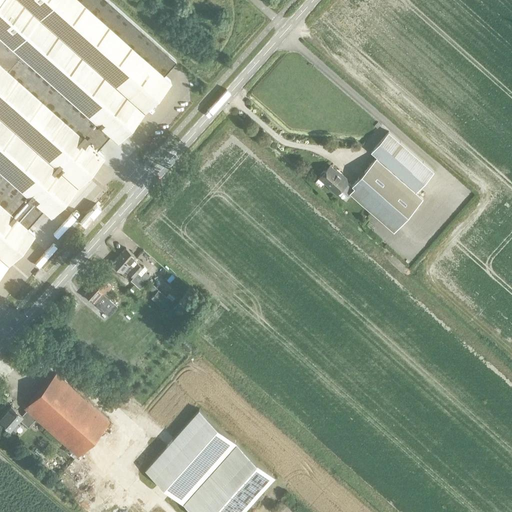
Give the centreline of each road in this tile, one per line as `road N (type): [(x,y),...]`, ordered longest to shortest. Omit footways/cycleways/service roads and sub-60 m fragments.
road 1 (tertiary): [(0,351),(286,29)]
road 2 (track): [(170,511),(125,473),(122,422),(56,361),(10,381),(0,371)]
